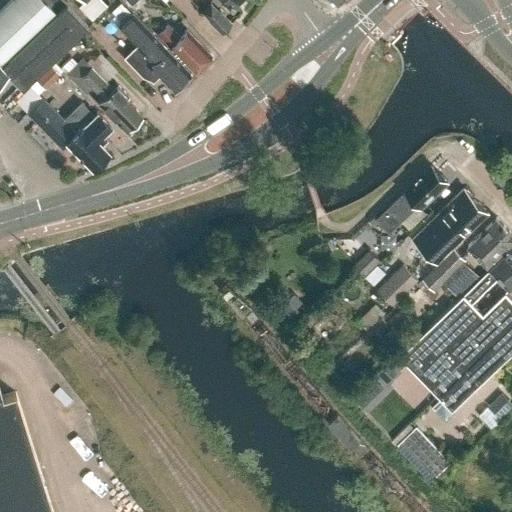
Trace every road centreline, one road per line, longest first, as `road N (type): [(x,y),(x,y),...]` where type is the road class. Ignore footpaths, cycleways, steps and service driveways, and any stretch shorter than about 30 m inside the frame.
road 1 (primary): [(101,194),(188,173),(236,150),(315,87),(337,53)]
road 2 (primary): [(327,42),(224,121),(101,194)]
road 3 (residential): [(511,196),(448,143),(432,148),(347,229)]
road 4 (residential): [(179,125),(280,0)]
